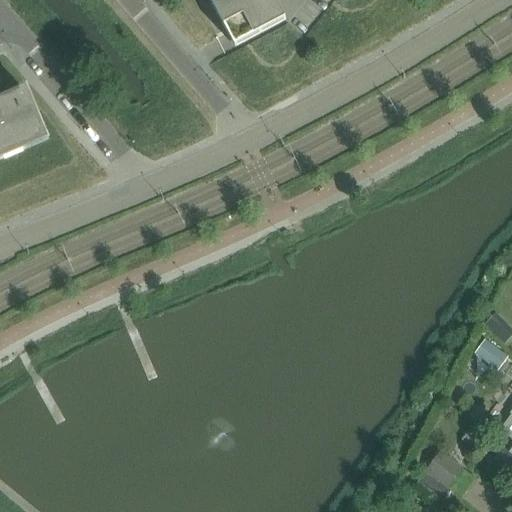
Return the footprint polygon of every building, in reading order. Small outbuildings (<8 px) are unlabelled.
[(281,12),(274,0),(209,0),(228,35),(231,42),(235,49),(286,22),(281,12)] [(0,161),(46,142),(24,90),(0,100),(0,161)] [(511,331),(496,315),(484,327),(503,346),(511,337),(511,331)] [(485,341),(475,356),(497,372),(508,358),(485,341)] [(511,461),(511,424),(506,433),(511,437),(511,440),(502,454),(511,461)] [(447,490),(462,470),(441,454),(426,474),(447,490)]
